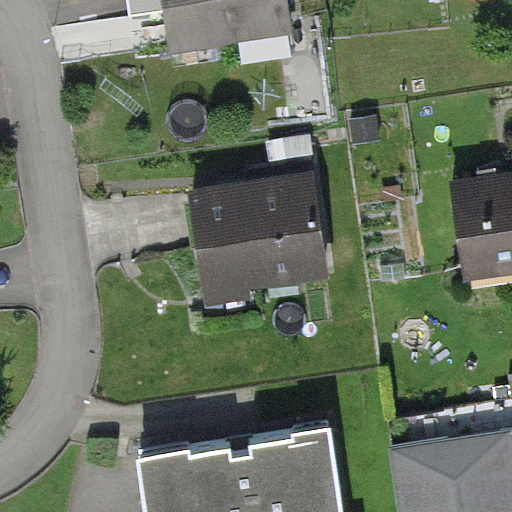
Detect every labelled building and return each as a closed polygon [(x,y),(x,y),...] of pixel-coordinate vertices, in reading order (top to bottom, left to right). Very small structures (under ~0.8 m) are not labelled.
[(301,0),(163,0),(171,51),(306,31),(301,0)] [(331,163),(191,184),(207,288),(346,267),(331,163)] [(511,167),(454,177),(470,277),(511,270),(511,167)] [(359,511),(345,416),(137,448),(146,511),(359,511)] [(511,511),(511,423),(399,442),(410,511),(511,511)]
